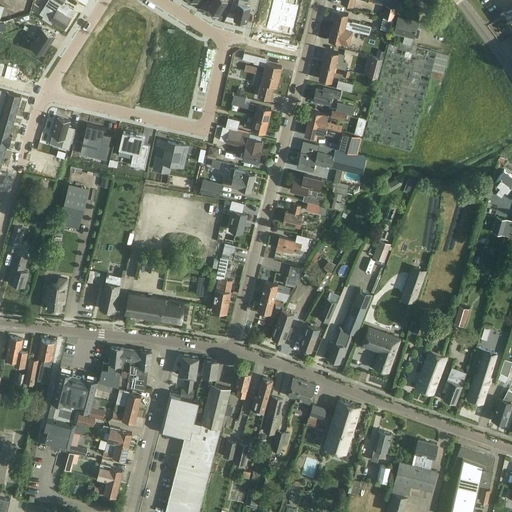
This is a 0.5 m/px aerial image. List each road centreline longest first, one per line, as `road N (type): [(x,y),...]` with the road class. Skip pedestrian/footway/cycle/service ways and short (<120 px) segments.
road 1 (residential): [(230,351),(306,53)]
road 2 (tertiary): [(503,446),(230,351)]
road 3 (residential): [(227,35),(205,131),(42,95)]
road 4 (residential): [(128,511),(171,341)]
road 5 (tertiary): [(171,341),(0,322)]
